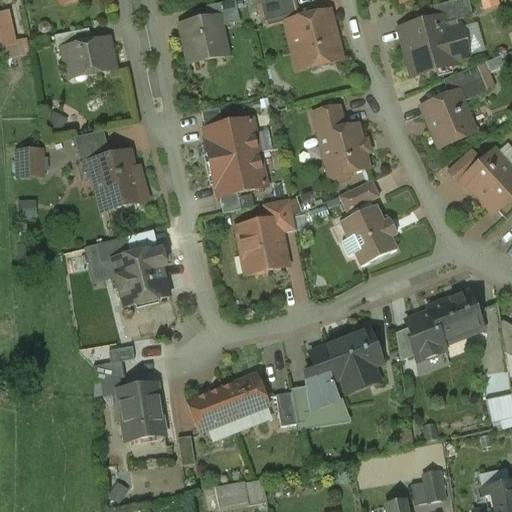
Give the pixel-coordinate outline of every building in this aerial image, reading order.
[(292,0),(284,0),(259,7),(264,24),(296,16),(292,0)] [(466,0),(465,0),(431,9),(435,21),(442,19),(444,26),(455,23),(471,19),(466,0)] [(239,24),(234,3),(204,9),(207,22),(217,20),(219,28),(239,24)] [(0,62),(27,57),(24,44),(18,45),(12,14),(0,16),(0,62)] [(327,15),(286,25),(293,54),(300,58),(305,57),(309,71),(339,63),(327,15)] [(444,26),(442,19),(435,21),(431,22),(430,24),(399,32),(412,78),(434,72),(434,70),(453,65),(452,63),(467,59),(459,30),(457,31),(455,23),(444,26)] [(207,22),(180,28),(187,61),(202,57),(203,63),(225,59),(219,28),(217,20),(207,22)] [(88,32),(53,39),(56,54),(62,52),(91,45),(88,32)] [(91,45),(62,52),(66,72),(84,69),(86,78),(113,73),(107,42),(91,45)] [(475,69),(442,83),(448,98),(456,95),(460,106),(486,95),(475,69)] [(448,98),(420,109),(438,151),(473,136),(460,106),(456,95),(448,98)] [(218,111),(200,115),(204,132),(221,129),(218,111)] [(337,111),(312,117),(317,138),(343,132),(337,111)] [(204,132),(203,133),(211,166),(257,156),(250,123),(221,129),(204,132)] [(343,132),(317,138),(328,181),(331,180),(332,182),(337,185),(347,183),(350,178),(349,176),(367,171),(356,128),(343,132)] [(102,135),(73,141),(80,168),(89,166),(89,165),(109,160),(102,135)] [(34,154),(15,155),(16,180),(35,179),(34,154)] [(511,198),(511,174),(493,154),(475,170),(485,182),(472,194),(492,216),(511,198)] [(109,160),(89,165),(89,166),(101,215),(146,204),(142,187),(136,189),(127,155),(109,160)] [(257,156),(211,166),(218,200),(235,196),(265,190),(257,156)] [(475,170),(459,184),(469,196),(472,194),(485,182),(475,170)] [(370,185),(338,200),(345,215),(369,204),(378,200),(370,185)] [(235,196),(218,200),(222,217),(239,213),(235,196)] [(16,215),(35,215),(35,201),(15,201),(16,215)] [(288,203),(261,208),(265,225),(276,223),(279,237),(294,234),(288,203)] [(350,221),(339,226),(347,242),(340,245),(347,260),(354,257),(360,270),(395,253),(389,240),(395,237),(388,222),(382,225),(374,209),(372,210),(369,204),(347,215),(350,221)] [(265,225),(236,231),(246,278),(252,276),(255,279),(263,277),(264,277),(266,273),(286,269),(279,237),(276,223),(265,225)] [(124,241),(94,248),(99,267),(111,264),(110,264),(110,263),(129,259),(124,241)] [(129,259),(110,263),(110,264),(111,264),(123,310),(122,310),(122,311),(169,299),(168,298),(168,299),(161,271),(165,270),(160,253),(156,254),(156,252),(157,252),(157,251),(129,259)] [(297,255),(287,259),(295,281),(305,277),(297,255)] [(468,296),(427,312),(429,316),(441,346),(460,338),(462,342),(475,337),(474,333),(481,330),(468,296)] [(429,316),(405,325),(412,342),(408,344),(416,364),(423,362),(423,363),(437,358),(437,356),(444,353),(441,346),(429,316)] [(511,328),(502,323),(499,324),(503,355),(511,360),(511,328)] [(367,334),(309,357),(321,389),(380,366),(367,334)] [(121,365),(93,369),(95,385),(123,381),(121,365)] [(254,379),(187,406),(199,435),(266,409),(254,379)] [(155,387),(116,393),(125,446),(163,440),(155,387)] [(306,393),(290,396),(295,427),(311,425),(306,393)] [(290,396),(275,398),(280,430),(295,427),(290,396)] [(511,409),(510,397),(484,402),(489,424),(511,420),(511,409)] [(178,440),(180,465),(192,465),(191,439),(178,440)] [(436,475),(422,478),(423,486),(409,488),(413,509),(441,503),(436,475)] [(260,485),(215,494),(218,511),(264,503),(260,485)] [(511,511),(511,485),(486,491),(487,492),(491,511),(511,511)]
